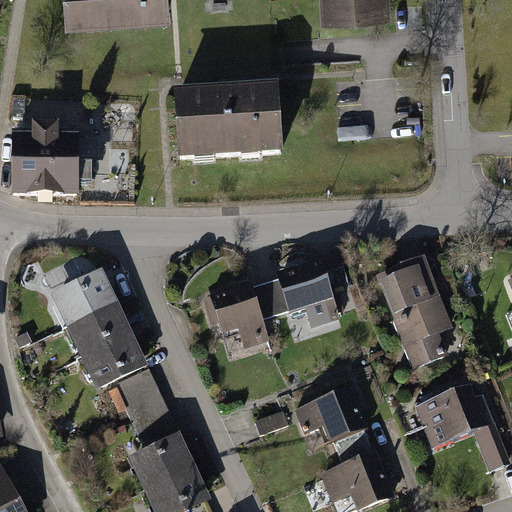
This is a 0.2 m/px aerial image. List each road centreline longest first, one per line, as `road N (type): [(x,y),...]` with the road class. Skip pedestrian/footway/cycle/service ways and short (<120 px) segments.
road 1 (residential): [(147,235),(462,220)]
road 2 (residential): [(247,511),(155,308),(147,235)]
road 3 (residential): [(453,0),(462,220)]
road 4 (residential): [(0,341),(7,391),(67,511)]
road 5 (residential): [(9,228),(147,235)]
